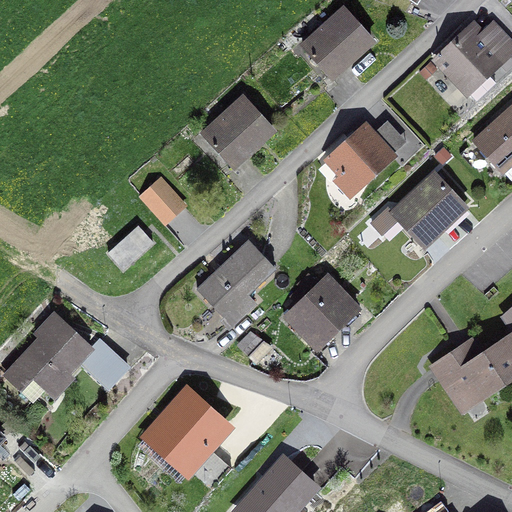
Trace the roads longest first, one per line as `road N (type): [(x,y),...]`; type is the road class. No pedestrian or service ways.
road 1 (residential): [(128,329),(148,293),(466,0)]
road 2 (residential): [(511,208),(402,305),(319,407)]
road 3 (residential): [(511,500),(319,407)]
road 4 (residential): [(319,407),(182,351)]
road 5 (residential): [(182,351),(87,460)]
road 6 (residential): [(128,329),(21,263)]
